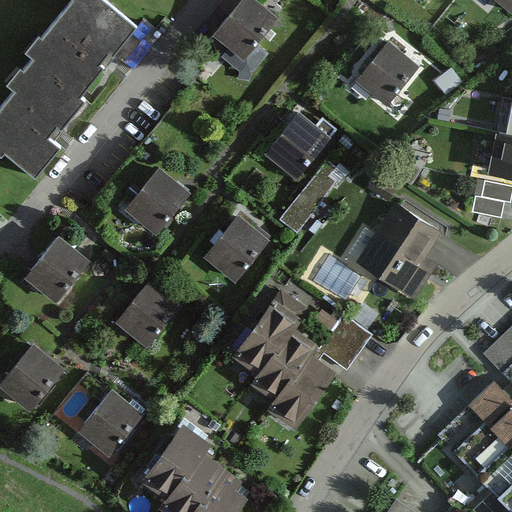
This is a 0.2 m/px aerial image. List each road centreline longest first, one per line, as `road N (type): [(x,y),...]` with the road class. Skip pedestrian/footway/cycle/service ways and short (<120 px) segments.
road 1 (residential): [(307,511),(407,357),(471,283),(511,250)]
road 2 (residential): [(4,247),(212,0)]
